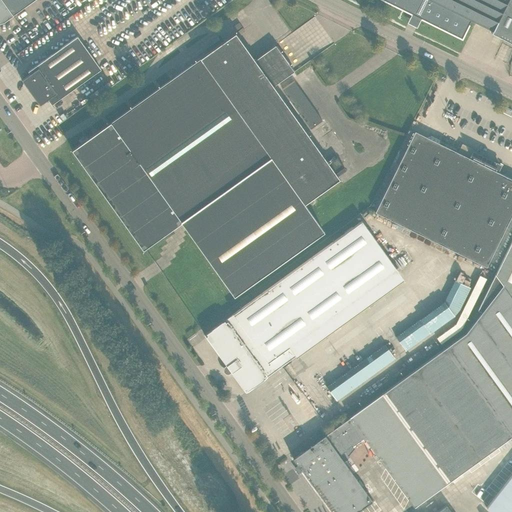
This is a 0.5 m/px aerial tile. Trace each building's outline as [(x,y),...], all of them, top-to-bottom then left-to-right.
[(0,0),(0,23),(4,22),(34,0),(0,0)] [(511,0),(383,0),(411,14),(421,18),(461,38),(470,20),(493,31),(492,33),(511,43),(511,0)] [(254,61),(235,33),(109,123),(104,115),(92,123),(98,131),(71,150),(142,250),(181,223),(234,296),(324,232),(304,204),(338,179),(337,177),(346,171),(337,158),(328,165),(273,87),(290,75),(271,49),(254,61)] [(51,104),(101,69),(77,36),(28,71),(29,74),(21,80),(39,105),(48,99),(51,104)] [(310,129),(322,120),(293,81),(282,89),(310,129)] [(469,158),(415,131),(375,212),(486,267),(511,214),(511,179),(498,172),(500,167),(486,160),(472,153),(469,158)] [(245,392),(296,356),(290,347),(397,271),(362,222),(204,335),(245,392)] [(414,507),(511,435),(511,240),(495,275),(503,285),(466,333),(349,417),(350,418),(325,435),(293,458),(331,511),(356,511),(372,501),(339,455),(345,450),(348,454),(353,448),(351,446),(363,437),(414,507)] [(405,351),(454,315),(459,310),(470,288),(454,280),(443,301),(395,336),(405,351)] [(336,401),(395,358),(384,344),(326,386),(336,401)] [(511,511),(511,474),(486,508),(491,511),(511,511)]
